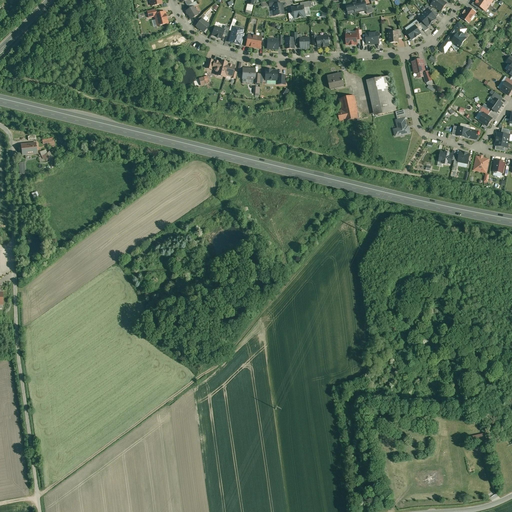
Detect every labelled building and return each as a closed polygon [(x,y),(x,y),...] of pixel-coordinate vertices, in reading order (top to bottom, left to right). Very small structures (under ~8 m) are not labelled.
[(364,0),(357,2),(359,12),(366,11),(366,10),(365,6),(364,0)] [(434,0),(431,4),(441,11),(446,3),(441,0),(434,0)] [(492,0),(477,0),(478,0),(475,4),(485,11),(492,0)] [(357,2),(346,4),(347,10),(348,10),(348,14),(349,14),(349,13),(353,12),(353,13),(356,12),(357,12),(359,11),(359,12),(357,2)] [(278,4),(272,5),(272,6),(274,16),(284,14),(282,4),(278,4)] [(301,6),(291,8),(292,14),(294,14),(294,18),(305,16),(304,8),(303,6),(301,6)] [(193,7),(186,11),(191,19),(198,15),(198,13),(197,11),(195,10),(193,7)] [(439,14),(432,8),(430,11),(436,18),(439,14)] [(469,8),(462,18),(469,23),(476,13),(469,8)] [(156,9),(147,11),(149,18),(155,16),(155,15),(157,14),(156,9)] [(430,11),(428,9),(423,13),(432,22),(436,18),(430,11)] [(157,14),(155,15),(155,16),(156,20),(157,20),(158,26),(167,23),(165,12),(157,14)] [(432,22),(423,13),(419,18),(422,22),(427,27),(432,22)] [(203,14),(196,20),(199,23),(202,19),(205,16),(203,14)] [(199,23),(196,26),(203,32),(209,25),(208,23),(206,22),(205,22),(202,19),(199,23)] [(419,24),(417,21),(413,24),(415,26),(419,31),(422,28),(419,24)] [(427,27),(422,22),(419,24),(422,28),(424,31),(429,28),(427,27)] [(451,34),(444,43),(440,49),(445,52),(450,45),(452,46),(453,47),(454,48),(454,50),(456,50),(457,50),(459,47),(459,48),(466,39),(463,37),(465,35),(463,34),(466,29),(458,24),(452,32),(453,33),(451,34)] [(415,26),(406,32),(412,39),(415,37),(415,38),(418,36),(418,35),(420,33),(419,31),(415,26)] [(218,28),(215,27),(212,35),(221,38),(222,34),(224,30),(221,29),(220,28),(219,27),(218,28)] [(234,28),(233,27),(232,31),(229,42),(240,45),(243,34),(242,34),(243,30),(234,28)] [(397,32),(389,33),(390,43),(398,42),(398,39),(397,32)] [(378,33),(371,33),(370,33),(367,33),(367,34),(366,34),(366,38),(366,44),(367,44),(371,43),(371,44),(374,44),(374,43),(379,43),(379,39),(378,33)] [(356,34),(346,35),(346,45),(350,44),(350,45),(354,45),(354,44),(357,44),(357,40),(356,34)] [(255,36),(249,35),(246,46),(253,47),(255,36)] [(261,37),(255,36),(253,47),(260,48),(261,37)] [(317,37),(318,45),(318,47),(322,47),(325,47),(325,46),(329,46),(328,42),(329,40),(329,38),(328,37),(328,36),(317,37)] [(293,38),(285,38),(286,49),(294,49),(294,42),(294,38),(293,38)] [(301,38),(300,38),(300,44),(301,48),(309,48),(309,38),(301,38)] [(278,40),(267,40),(267,48),(278,49),(278,45),(278,40)] [(214,61),(207,59),(205,68),(212,70),(213,67),(214,61)] [(420,59),(414,61),(414,62),(413,62),(415,72),(416,72),(416,73),(423,72),(423,71),(424,70),(422,60),(421,60),(420,59)] [(235,66),(229,64),(219,61),(219,62),(214,61),(213,67),(215,67),(214,70),(215,72),(217,72),(219,71),(218,76),(225,77),(226,75),(232,76),(232,77),(233,72),(235,66)] [(255,69),(243,69),(242,79),(253,79),(254,79),(255,74),(255,69)] [(277,70),(265,70),(265,81),(277,81),(277,75),(277,70)] [(429,71),(423,74),(426,82),(432,80),(429,71)] [(341,74),(328,77),(331,89),(344,87),(341,74)] [(277,84),(285,84),(285,75),(277,75),(277,81),(277,84)] [(389,76),(366,81),(374,115),(397,110),(389,76)] [(511,86),(506,82),(501,90),(508,95),(511,89),(511,86)] [(502,97),(495,92),(492,97),(495,98),(500,101),(502,97)] [(354,96),(339,99),(342,110),(337,111),(340,123),(344,122),(359,119),(354,96)] [(495,98),(489,107),(490,108),(496,112),(502,103),(500,101),(495,98)] [(488,110),(483,107),(480,111),(484,113),(487,116),(490,112),(488,110)] [(484,113),(479,120),(487,126),(492,119),(487,116),(484,113)] [(393,129),(395,136),(409,132),(408,125),(406,125),(405,118),(397,119),(396,120),(398,128),(393,129)] [(477,131),(458,127),(456,135),(475,139),(477,131)] [(501,134),(497,133),(496,139),(508,141),(509,135),(508,135),(501,134)] [(508,141),(496,139),(495,145),(504,147),(507,148),(508,141)] [(36,143),(21,145),(21,147),(18,148),(19,151),(22,151),(22,155),(37,154),(36,143)] [(450,153),(445,152),(440,151),(438,161),(442,162),(442,164),(447,165),(448,164),(451,164),(452,159),(453,154),(452,153),(450,153)] [(470,154),(459,151),(457,159),(457,161),(458,161),(468,164),(470,154)] [(479,156),(476,156),(473,170),(486,173),(489,159),(484,157),(483,156),(479,156)] [(498,159),(497,161),(494,161),(492,172),(503,174),(504,166),(505,163),(503,163),(503,160),(498,159)] [(32,193),(35,203),(40,201),(37,191),(32,193)]
